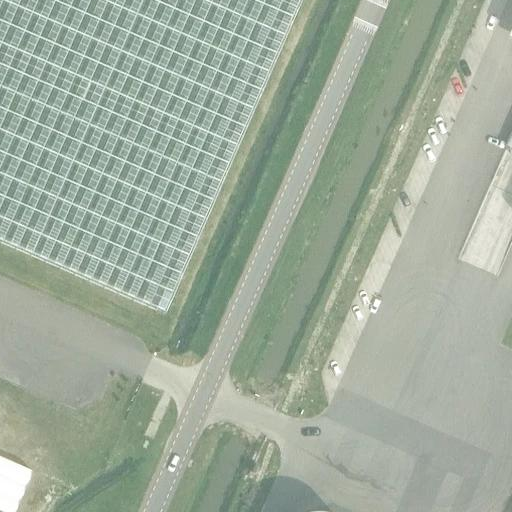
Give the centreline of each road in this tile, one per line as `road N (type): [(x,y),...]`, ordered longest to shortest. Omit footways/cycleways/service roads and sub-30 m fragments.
road 1 (unclassified): [(377,0),(153,511)]
road 2 (unknown): [(203,397),(0,312)]
